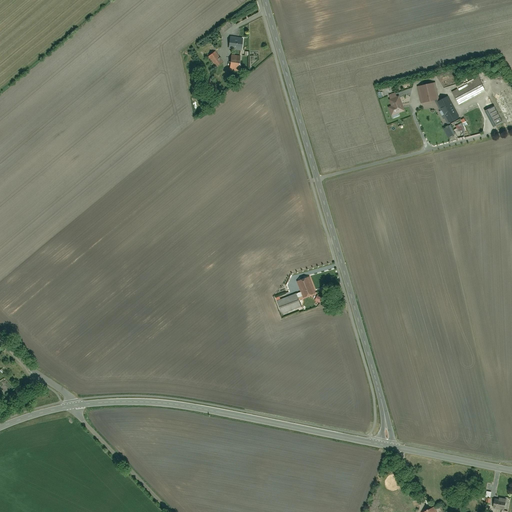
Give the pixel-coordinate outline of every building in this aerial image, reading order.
[(231,38),(230,49),(244,50),(245,39),(231,38)] [(217,51),(209,57),(217,69),(225,63),(217,51)] [(232,57),(230,70),(242,73),(244,60),(232,57)] [(479,77),(452,91),(459,105),(486,91),(479,77)] [(417,86),(421,104),(438,100),(434,83),(417,86)] [(389,107),(392,116),(406,112),(401,97),(390,100),(392,106),(389,107)] [(451,97),(438,103),(449,126),(444,128),(449,139),(458,135),(453,125),(462,121),(451,97)] [(503,122),(494,106),(484,111),(493,127),(503,122)] [(302,308),(300,301),(317,294),(311,277),(298,282),(302,292),(279,300),(284,315),(302,308)] [(497,498),(495,509),(506,510),(508,500),(497,498)]
